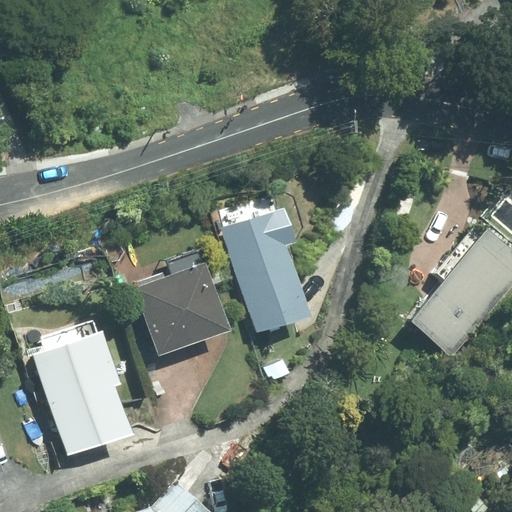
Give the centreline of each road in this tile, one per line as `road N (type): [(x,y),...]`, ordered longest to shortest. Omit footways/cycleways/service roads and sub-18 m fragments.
road 1 (unknown): [(395,96),(351,257),(324,322),(286,378),(264,397),(173,438),(1,500)]
road 2 (residential): [(0,205),(339,99),(417,98),(511,119)]
